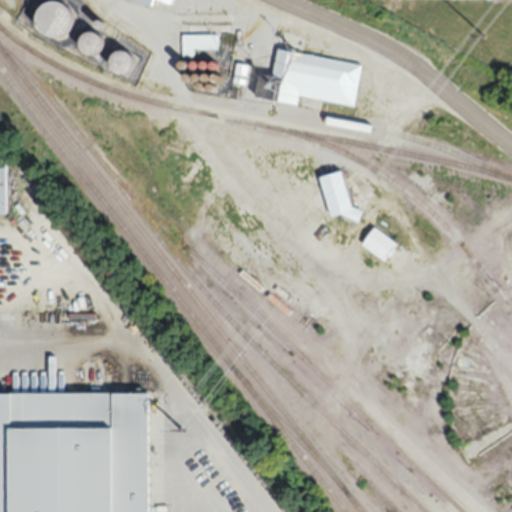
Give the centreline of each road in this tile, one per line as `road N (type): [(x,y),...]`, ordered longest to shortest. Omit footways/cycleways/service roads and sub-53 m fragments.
road 1 (residential): [(280,0),(410,64)]
road 2 (residential): [(410,64),(511,144)]
